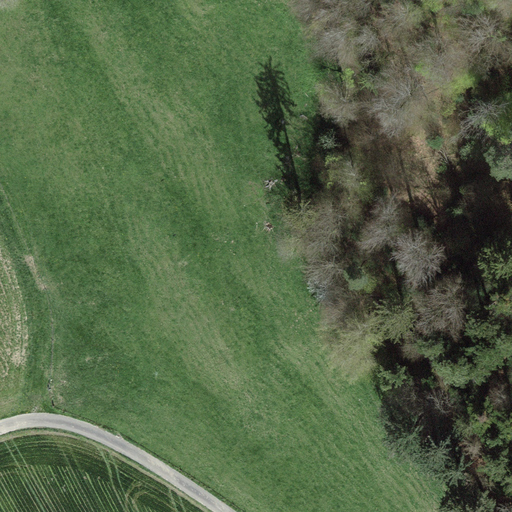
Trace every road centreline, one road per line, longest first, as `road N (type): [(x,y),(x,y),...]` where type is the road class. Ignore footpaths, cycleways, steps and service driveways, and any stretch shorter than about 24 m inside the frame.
road 1 (track): [(0,427),(54,420),(94,432),(224,511)]
road 2 (track): [(36,420),(44,317),(0,210)]
